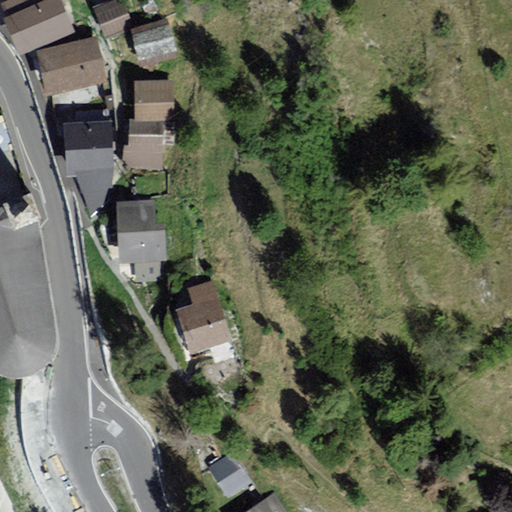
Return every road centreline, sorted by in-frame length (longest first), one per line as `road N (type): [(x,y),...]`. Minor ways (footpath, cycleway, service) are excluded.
road 1 (tertiary): [(0,59),(40,158),(56,226),(73,414)]
road 2 (tertiary): [(73,414),(95,415),(122,432),(156,511)]
